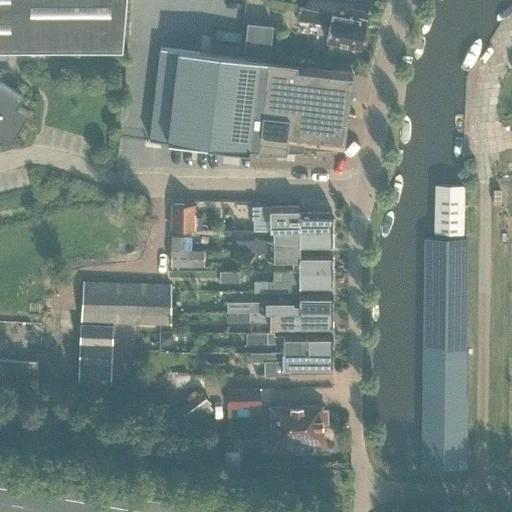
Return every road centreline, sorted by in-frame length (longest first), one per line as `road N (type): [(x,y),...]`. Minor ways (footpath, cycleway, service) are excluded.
road 1 (unclassified): [(478,496),(486,144)]
road 2 (unclassified): [(356,491),(354,184)]
road 3 (unclassified): [(354,184),(99,177)]
road 4 (unclassified): [(356,491),(478,496)]
road 5 (unclassified): [(354,184),(382,67)]
